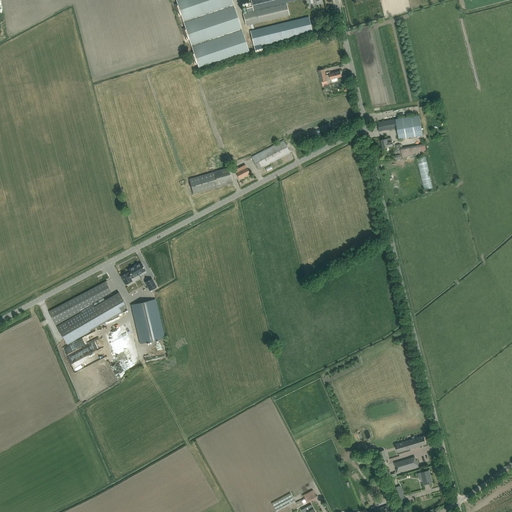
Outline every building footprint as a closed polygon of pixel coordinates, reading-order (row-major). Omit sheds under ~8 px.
[(250,53),(231,0),(176,0),(199,70),(250,53)] [(247,12),(243,13),(246,25),(289,15),(286,3),(297,0),(251,0),(252,4),(245,6),(247,12)] [(309,17),(304,18),(250,31),(254,46),(312,31),(309,17)] [(337,79),(337,78),(342,76),(340,71),(329,74),(326,75),(324,69),(319,70),(322,82),(327,81),(327,80),(330,79),(331,81),(333,82),(336,81),(337,79)] [(419,115),(383,121),(378,122),(379,128),(379,131),(397,128),(399,139),(423,135),(419,115)] [(381,140),(383,148),(393,146),(391,137),(381,140)] [(251,157),(256,165),(258,170),(290,153),(283,140),(251,157)] [(401,150),(397,151),(398,153),(401,152),(402,157),(403,158),(403,160),(409,159),(408,157),(414,156),(426,153),(424,145),(401,150)] [(235,170),(239,179),(250,173),(246,166),(242,168),(242,167),(235,170)] [(189,179),(192,189),(193,194),(232,182),(228,168),(189,179)] [(128,272),(121,276),(125,285),(132,281),(131,279),(132,278),(142,273),(141,272),(145,270),(141,263),(128,270),(129,272),(128,273),(128,272)] [(157,287),(152,278),(145,282),(150,291),(157,287)] [(106,281),(49,311),(57,326),(81,312),(79,309),(92,302),(111,292),(106,281)] [(81,312),(57,326),(67,343),(103,322),(128,308),(121,297),(119,293),(94,307),(92,302),(79,309),(81,312)] [(155,299),(131,304),(140,344),(164,338),(155,299)] [(97,332),(88,335),(90,340),(99,337),(97,332)] [(118,335),(115,338),(120,345),(124,342),(118,335)] [(79,367),(103,356),(100,350),(90,355),(87,348),(71,355),(74,363),(76,362),(79,367)] [(402,443),(399,444),(400,450),(408,448),(409,449),(419,446),(422,445),(426,444),(424,436),(417,438),(416,436),(413,437),(413,439),(401,442),(402,443)] [(412,457),(394,463),(395,466),(396,465),(397,469),(396,469),(397,473),(419,466),(417,460),(413,461),(412,457)] [(421,481),(423,480),(424,484),(432,482),(429,470),(418,473),(419,478),(419,479),(421,478),(421,481)] [(406,502),(400,485),(395,487),(401,504),(406,502)] [(389,489),(384,490),(388,500),(393,499),(389,489)] [(313,490),(303,495),(307,503),(317,498),(313,490)]
